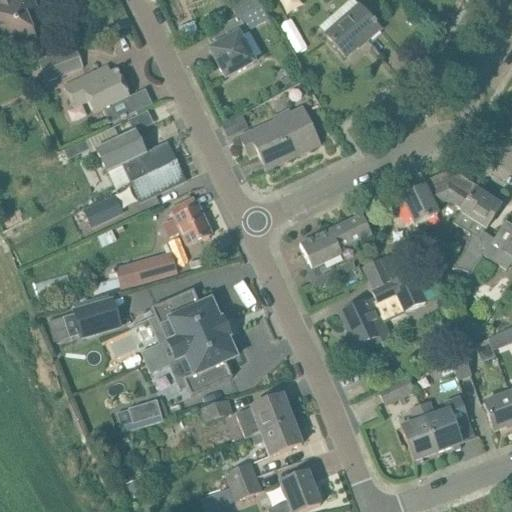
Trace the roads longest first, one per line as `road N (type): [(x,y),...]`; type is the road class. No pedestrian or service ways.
road 1 (residential): [(367,511),(235,220)]
road 2 (residential): [(235,220),(143,0)]
road 3 (residential): [(235,220),(452,125)]
road 4 (residential): [(386,511),(511,465)]
